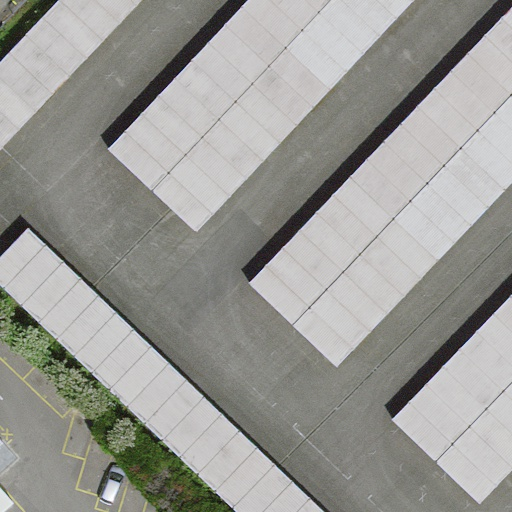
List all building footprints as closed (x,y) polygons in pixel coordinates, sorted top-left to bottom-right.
[(66,0),(63,4),(106,45),(123,27),(94,0),(66,0)] [(94,0),(123,27),(141,9),(130,0),(94,0)] [(130,0),(141,9),(149,0),(130,0)] [(307,35),(270,0),(256,0),(246,11),(290,52),(307,35)] [(324,17),(305,0),(270,0),(307,35),(324,17)] [(339,0),(305,0),(324,17),(339,0)] [(384,40),(341,0),(339,0),(324,17),(367,58),(384,40)] [(401,22),(377,0),(341,0),(384,40),(401,22)] [(418,4),(413,0),(377,0),(401,22),(418,4)] [(46,21),(89,63),(106,45),(63,4),(46,21)] [(290,52),(246,11),(230,29),(273,70),(290,52)] [(367,58),(324,17),(307,35),(351,76),(367,58)] [(29,39),(73,80),(89,63),(46,21),(29,39)] [(489,39),(511,60),(511,27),(506,21),(489,39)] [(273,70),(230,29),(213,47),(256,89),(273,70)] [(351,76),(307,35),(290,52),(334,93),(351,76)] [(13,57),(56,98),(73,80),(29,39),(13,57)] [(472,57),(511,95),(511,60),(489,39),(472,57)] [(256,89),(213,47),(196,65),(240,106),(256,89)] [(334,93),(290,52),(273,70),(317,111),(334,93)] [(0,69),(0,78),(39,116),(56,98),(13,57),(0,69)] [(455,75),(498,116),(511,101),(511,95),(472,57),(455,75)] [(240,106),(196,65),(179,83),(223,124),(240,106)] [(317,111),(273,70),(256,89),(300,129),(317,111)] [(438,92),(481,133),(498,116),(455,75),(438,92)] [(0,112),(22,134),(39,116),(0,78),(0,112)] [(223,124),(179,83),(162,101),(206,142),(223,124)] [(300,129),(256,89),(240,106),(283,147),(300,129)] [(421,110),(464,151),(481,133),(438,92),(421,110)] [(206,142),(162,101),(146,118),(189,159),(206,142)] [(511,101),(498,116),(511,129),(511,101)] [(283,147),(240,106),(223,124),(266,165),(283,147)] [(404,128),(447,169),(464,151),(421,110),(404,128)] [(0,145),(5,151),(22,134),(0,112),(0,145)] [(481,133),(511,162),(511,129),(498,116),(481,133)] [(189,159),(146,118),(129,136),(173,177),(189,159)] [(266,165),(223,124),(206,142),(250,183),(266,165)] [(387,145),(430,187),(447,169),(404,128),(387,145)] [(464,151),(508,193),(511,188),(511,162),(481,133),(464,151)] [(173,177),(129,136),(112,153),(156,195),(173,177)] [(250,183),(206,142),(189,159),(233,201),(250,183)] [(370,163),(413,204),(430,187),(387,145),(370,163)] [(447,169),(491,211),(508,193),(464,151),(447,169)] [(233,201),(189,159),(173,177),(216,218),(233,201)] [(353,180),(397,222),(413,204),(370,163),(353,180)] [(430,187),(474,228),(491,211),(447,169),(430,187)] [(216,218),(173,177),(156,195),(200,236),(216,218)] [(336,198),(379,239),(397,222),(353,180),(336,198)] [(413,204),(457,246),(474,228),(430,187),(413,204)] [(319,216),(362,257),(379,239),(336,198),(319,216)] [(397,222),(440,263),(457,246),(413,204),(397,222)] [(303,233),(346,275),(362,257),(319,216),(303,233)] [(379,239),(423,281),(440,263),(397,222),(379,239)] [(28,225),(0,253),(0,280),(4,285),(45,242),(28,225)] [(285,251),(329,293),(346,275),(303,233),(285,251)] [(362,257),(406,299),(423,281),(379,239),(362,257)] [(45,242),(4,285),(22,302),(63,259),(45,242)] [(268,269),(311,310),(329,293),(285,251),(268,269)] [(346,275),(389,316),(406,299),(362,257),(346,275)] [(63,259),(22,302),(39,319),(81,276),(63,259)] [(251,287),(294,328),(311,310),(268,269),(251,287)] [(329,293),(372,334),(389,316),(346,275),(329,293)] [(81,276),(39,319),(57,336),(99,293),(81,276)] [(99,293),(57,336),(75,353),(116,310),(99,293)] [(311,310),(355,352),(372,334),(329,293),(311,310)] [(511,297),(495,316),(511,332),(511,297)] [(116,310),(75,353),(93,370),(134,327),(116,310)] [(294,328),(338,370),(355,352),(311,310),(294,328)] [(511,332),(495,316),(478,333),(511,365),(511,332)] [(134,327),(93,370),(110,387),(151,343),(134,327)] [(511,384),(511,365),(478,333),(461,351),(505,393),(511,384)] [(151,343),(110,387),(128,404),(169,361),(151,343)] [(505,393),(461,351),(444,369),(488,410),(505,393)] [(169,361),(128,404),(144,419),(185,376),(169,361)] [(488,410),(444,369),(427,386),(471,428),(488,410)] [(185,376),(144,419),(162,436),(203,393),(185,376)] [(471,428),(427,386),(411,404),(454,445),(471,428)] [(203,393),(162,436),(180,454),(221,411),(203,393)] [(511,399),(505,393),(488,410),(511,433),(511,399)] [(454,445),(411,404),(394,421),(437,463),(454,445)] [(511,433),(488,410),(471,428),(511,467),(511,433)] [(221,411),(180,454),(198,471),(239,428),(221,411)] [(239,428),(198,471),(216,488),(257,445),(239,428)] [(511,471),(511,467),(471,428),(454,445),(497,487),(511,471)] [(257,445),(216,488),(233,505),(274,462),(257,445)] [(497,487),(454,445),(437,463),(481,504),(497,487)] [(274,462),(233,505),(240,511),(260,511),(292,479),(274,462)] [(292,479),(260,511),(294,511),(310,496),(292,479)] [(326,511),(310,496),(294,511),(326,511)]
